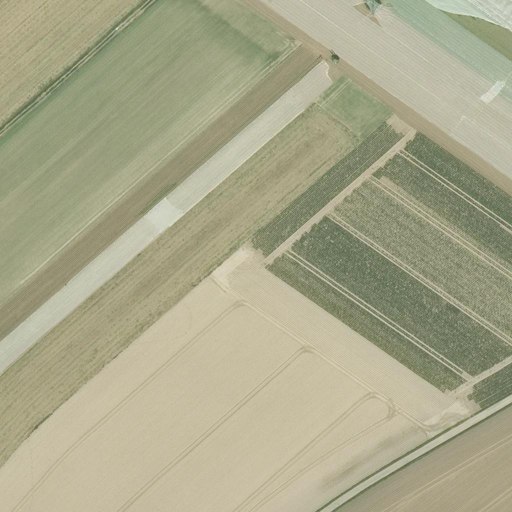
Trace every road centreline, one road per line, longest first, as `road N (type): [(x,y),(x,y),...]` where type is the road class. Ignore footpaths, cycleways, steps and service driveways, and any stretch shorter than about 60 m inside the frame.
road 1 (unclassified): [(324,511),(511,398)]
road 2 (track): [(0,137),(155,0)]
